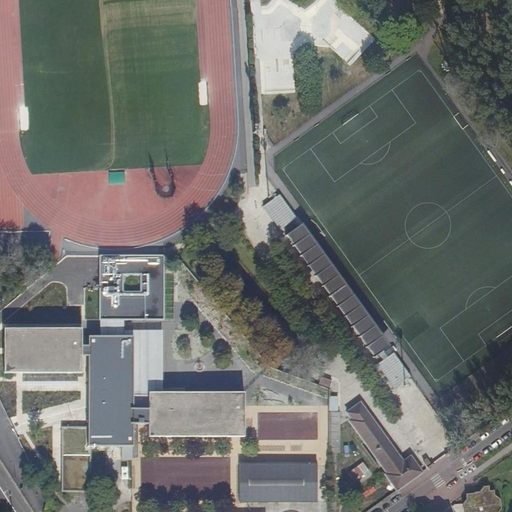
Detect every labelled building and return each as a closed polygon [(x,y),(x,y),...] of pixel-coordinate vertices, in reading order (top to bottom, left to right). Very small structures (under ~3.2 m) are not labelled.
[(291,223),(296,219),(283,201),(267,213),(280,231),(286,227),(290,233),(296,229),(291,223)] [(389,347),(301,225),(296,229),(290,233),(286,236),(374,357),(378,354),(384,350),(389,347)] [(163,256),(99,256),(99,320),(164,319),(163,256)] [(50,295),(78,270),(67,258),(39,284),(50,295)] [(229,357),(249,340),(224,312),(204,329),(229,357)] [(4,373),(82,372),(81,328),(3,328),(4,373)] [(132,338),(88,339),(89,426),(61,427),(62,491),(89,491),(89,445),(133,445),(132,338)] [(383,361),(377,365),(390,383),(407,371),(394,353),(388,357),(384,350),(378,354),(383,361)] [(79,392),(58,391),(57,401),(79,402),(79,392)] [(244,436),(244,398),(244,392),(149,393),(149,436),(244,436)] [(384,475),(397,492),(423,472),(410,455),(403,461),(360,404),(345,416),(349,421),(348,422),(386,473),(384,475)] [(339,412),(329,412),(330,511),(335,511),(336,453),(340,453),(339,412)] [(52,453),(50,461),(59,463),(61,455),(52,453)] [(214,460),(153,460),(153,502),(222,502),(222,482),(214,482),(214,460)] [(355,484),(370,472),(363,462),(347,474),(355,484)] [(238,502),(317,501),(317,464),(238,465),(238,502)] [(471,491),(471,493),(467,493),(468,498),(463,503),(465,511),(497,511),(501,507),(500,498),(495,493),(494,489),(490,489),(489,485),(484,485),(480,490),(471,491)]
